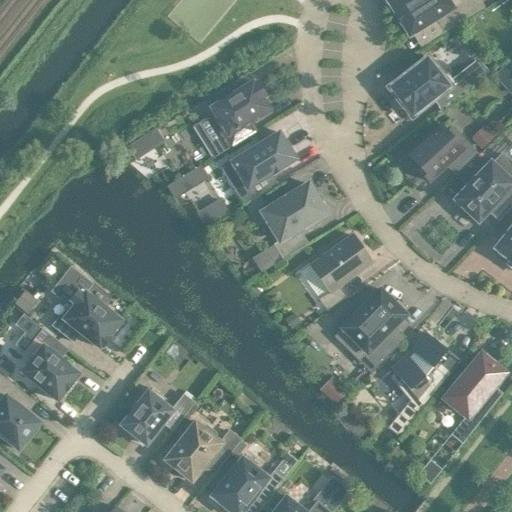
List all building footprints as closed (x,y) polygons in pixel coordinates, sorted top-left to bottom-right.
[(409,35),(434,19),(442,32),(483,7),(478,0),(462,0),(451,7),(446,0),(387,0),(388,0),(387,0),(386,1),(387,2),(408,34),(407,35),(408,36),(410,35),(409,35)] [(476,57),(445,81),(447,78),(447,74),(447,69),(442,63),(438,61),(434,61),(430,62),(426,57),(388,87),(410,116),(431,100),(432,102),(433,102),(436,106),(436,107),(439,110),(488,72),(476,57)] [(511,60),(495,75),(511,93),(511,60)] [(230,146),(255,131),(248,120),(267,109),(260,97),(264,95),(256,83),(252,85),(251,83),(211,107),(215,113),(210,115),(230,146)] [(454,176),(477,154),(467,143),(452,127),(446,132),(440,126),(421,143),(419,140),(403,155),(412,166),(415,163),(420,169),(417,171),(427,182),(445,165),(454,176)] [(155,128),(128,145),(136,158),(163,142),(155,128)] [(481,147),(492,137),(483,128),(473,138),(481,147)] [(220,167),(243,204),(277,183),(277,182),(276,182),(270,173),(294,158),(278,132),(221,167),(221,166),(220,167)] [(453,198),(452,199),(453,201),(454,200),(476,222),(475,222),(477,223),(478,222),(478,221),(487,212),(493,206),(502,214),(511,203),(511,142),(501,154),(492,163),(491,162),(491,161),(489,160),(488,161),(488,162),(454,198),(453,198)] [(282,259),(307,243),(298,229),(325,213),(307,184),(290,194),(288,191),(275,199),(277,202),(261,212),(278,240),(272,244),(282,259)] [(219,197),(195,212),(204,226),(228,211),(219,197)] [(511,224),(495,247),(494,247),(493,248),(495,250),(495,249),(505,258),(505,259),(511,264),(511,224)] [(329,291),(317,299),(325,311),(345,296),(337,286),(370,262),(363,253),(364,252),(358,244),(358,245),(351,235),(310,265),(329,291)] [(51,325),(72,342),(79,332),(98,347),(100,346),(101,346),(108,337),(107,336),(120,320),(116,317),(118,315),(107,307),(106,309),(84,291),(82,293),(77,289),(68,300),(73,305),(63,318),(59,315),(51,325)] [(403,311),(394,302),(393,303),(379,289),(364,304),(363,302),(354,311),(355,313),(341,327),(334,335),(357,360),(369,372),(398,344),(386,333),(404,314),(402,312),(403,311)] [(66,349),(41,329),(23,352),(31,358),(29,361),(25,362),(23,366),(22,370),(20,372),(44,391),(45,394),(49,397),(53,398),(56,400),(64,391),(65,391),(66,390),(65,389),(69,384),(70,385),(71,383),(70,383),(78,373),(59,358),(66,349)] [(440,365),(448,355),(444,351),(446,349),(425,333),(411,351),(413,352),(408,358),(407,356),(391,368),(394,372),(389,376),(403,393),(408,388),(413,394),(405,404),(416,413),(446,377),(432,366),(436,362),(440,365)] [(502,373),(480,355),(444,398),(465,416),(450,434),(459,442),(460,443),(496,400),(487,392),(502,373)] [(0,358),(0,371),(6,376),(13,368),(0,358)] [(39,422),(20,407),(29,397),(0,374),(0,435),(17,450),(39,422)] [(171,430),(193,402),(182,394),(170,409),(161,402),(164,399),(151,388),(149,392),(147,391),(136,404),(134,402),(130,412),(120,425),(145,444),(162,423),(171,430)] [(397,436),(409,422),(398,413),(386,427),(397,436)] [(205,425),(200,427),(194,421),(163,459),(191,481),(207,460),(217,468),(239,440),(228,431),(220,442),(214,438),(215,433),(205,425)] [(283,479),(272,471),(267,477),(253,467),(256,463),(246,455),(243,459),(241,457),(210,496),(225,508),(223,511),(241,511),(253,497),(263,504),(283,479)] [(438,468),(427,459),(419,468),(430,478),(431,478),(439,468),(438,468)] [(304,511),(285,496),(271,511),(331,511),(349,491),(331,477),(314,499),(316,501),(315,502),(307,511),(304,511)]
